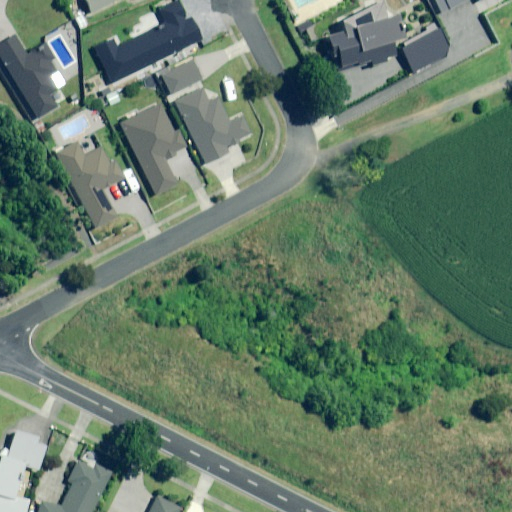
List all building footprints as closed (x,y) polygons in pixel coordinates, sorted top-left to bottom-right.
[(80,0),(87,15),(116,0),(80,0)] [(184,20),(175,1),(157,10),(167,31),(153,38),(149,31),(115,48),(110,39),(91,49),(110,87),(200,42),(188,18),(184,20)] [(404,29),(400,21),(378,33),(395,66),(431,47),(437,59),(470,42),(461,24),(428,41),(418,21),(404,29)] [(26,56),(13,35),(0,42),(0,59),(36,120),(56,109),(48,96),(62,87),(39,48),(26,56)] [(199,81),(188,61),(157,76),(168,97),(199,81)] [(207,103),(200,89),(173,103),(203,165),(240,147),(238,142),(250,136),(241,117),(228,123),(216,98),(207,103)] [(81,107),(75,97),(66,101),(72,112),(81,107)] [(171,131),(158,104),(118,124),(152,196),(174,185),(161,158),(184,147),(175,129),(171,131)] [(82,157),(75,143),(54,154),(91,229),(114,218),(100,190),(121,179),(112,161),(108,163),(101,148),(82,157)] [(36,438),(13,431),(7,451),(0,449),(0,511),(25,511),(29,502),(14,497),(23,467),(37,471),(44,447),(34,445),(36,438)] [(92,511),(104,472),(73,463),(67,482),(69,483),(62,509),(40,502),(37,511),(92,511)] [(176,511),(178,508),(155,497),(147,511),(176,511)]
